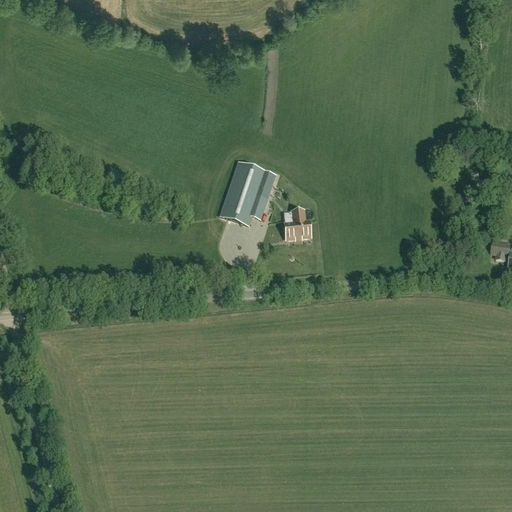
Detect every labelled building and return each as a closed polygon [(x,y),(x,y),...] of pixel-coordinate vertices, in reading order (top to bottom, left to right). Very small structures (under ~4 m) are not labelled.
[(249,229),(252,219),(260,222),(267,202),(259,199),(267,175),(238,165),(220,219),(249,229)] [(284,225),(286,242),(310,240),(308,223),(305,223),(304,213),(291,214),(292,225),(284,225)] [(240,239),(254,240),(253,253),(259,254),(260,232),(240,231),(240,239)] [(253,255),(253,242),(229,241),(229,255),(253,255)] [(509,256),(510,256),(508,270),(511,270),(511,250),(511,251),(511,253),(509,252),(510,247),(493,244),(491,257),(496,258),(496,262),(505,264),(506,260),(508,260),(509,256)] [(299,250),(281,252),(283,273),(301,272),(299,250)]
